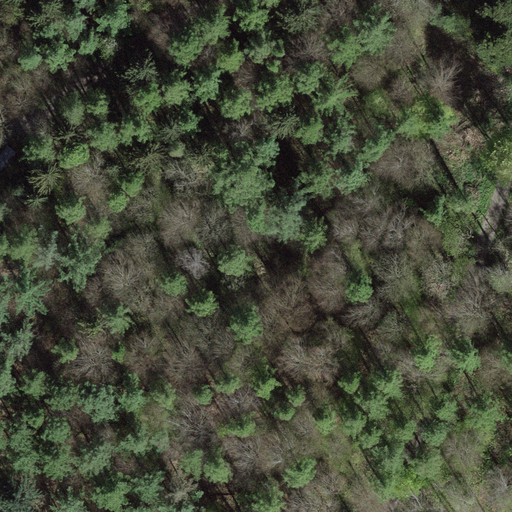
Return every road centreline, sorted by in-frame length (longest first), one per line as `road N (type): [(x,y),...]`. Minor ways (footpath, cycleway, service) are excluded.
road 1 (track): [(383,511),(511,141)]
road 2 (track): [(0,140),(220,0)]
